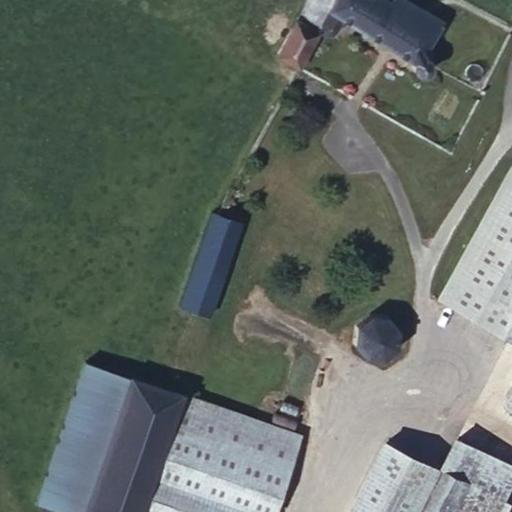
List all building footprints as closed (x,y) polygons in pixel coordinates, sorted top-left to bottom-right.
[(271,0),(270,2),(303,19),(310,5),(301,0),(271,0)] [(312,0),(306,16),(322,23),(331,12),(397,39),(399,44),(399,48),(401,53),(407,56),(411,57),(418,55),(421,52),(423,44),(423,39),(417,34),(429,0),(312,0)] [(509,43),(511,38),(511,6),(504,0),(503,0),(485,24),(509,43)] [(284,58),(303,19),(270,2),(251,40),(284,58)] [(511,162),(487,150),(421,292),(511,333),(511,162)] [(164,303),(184,309),(193,311),(223,208),(194,198),(164,303)] [(363,301),(356,302),(352,304),(348,306),(343,311),(339,317),(337,325),(335,333),(335,338),(338,344),(342,347),(349,353),(355,353),(364,353),(372,349),(377,342),(382,331),(382,323),(379,315),(375,308),(371,304),(363,301)] [(173,352),(184,309),(164,303),(152,346),(173,352)] [(106,409),(117,375),(71,361),(60,397),(106,409)] [(511,361),(496,398),(511,405),(511,361)] [(127,511),(140,473),(166,389),(117,375),(106,409),(91,456),(73,511),(127,511)] [(284,423),(166,389),(140,473),(257,506),(284,423)] [(91,456),(106,409),(60,397),(46,443),(91,456)] [(36,511),(73,511),(91,456),(46,443),(26,509),(36,511)] [(475,511),(492,476),(426,445),(411,475),(439,488),(428,511),(475,511)] [(358,449),(329,511),(394,511),(411,475),(358,449)] [(254,511),(257,506),(140,473),(127,511),(254,511)] [(411,475),(394,511),(428,511),(439,488),(411,475)]
